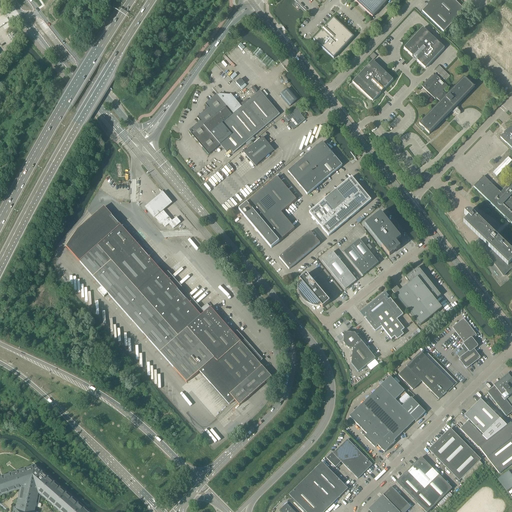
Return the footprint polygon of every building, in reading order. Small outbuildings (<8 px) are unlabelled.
[(353,0),(372,18),(388,0),(353,0)] [(427,6),(422,12),(444,33),(465,11),(453,0),(431,0),(427,5),(427,6)] [(322,31),(323,32),(322,32),(321,31),(313,40),(333,59),(354,37),(333,18),(325,27),(326,28),(326,29),(325,28),(322,31)] [(444,49),(428,33),(423,28),(404,49),(412,57),(413,56),(414,56),(413,57),(416,60),(417,59),(418,60),(417,61),(425,69),(444,49)] [(384,88),(385,89),(393,80),(373,61),(352,83),(373,102),(381,93),(379,92),(380,91),(381,92),(384,90),(383,89),(384,88)] [(439,67),(435,71),(436,72),(445,81),(450,77),(439,67)] [(434,74),(426,83),(422,87),(435,100),(436,99),(440,103),(419,125),(429,135),(451,112),(454,114),(459,109),(456,107),(474,88),(464,78),(447,96),(443,91),(447,87),(434,74)] [(285,91),(282,94),(279,96),(289,107),(298,100),(288,89),(285,91)] [(189,132),(208,155),(220,145),(227,153),(230,150),(233,154),(280,115),(260,91),(249,101),(247,99),(243,103),(244,105),(241,107),(231,96),(223,103),(217,95),(207,103),(205,105),(206,106),(205,107),(205,110),(206,111),(197,118),(199,120),(200,122),(189,132)] [(298,108),(286,118),(289,122),(292,119),(298,126),(305,120),(299,113),(301,111),(298,108)] [(505,217),(504,218),(507,221),(509,223),(510,222),(511,224),(511,128),(511,127),(507,131),(505,133),(500,138),(511,149),(511,180),(501,193),(484,176),(473,187),(505,217)] [(244,153),(255,166),(274,151),(263,138),(244,153)] [(322,143),(307,156),(316,167),(332,154),(322,143)] [(316,167),(320,171),(326,179),(342,166),(332,154),(316,167)] [(288,172),(300,187),(310,179),(320,171),(316,167),(307,156),(288,172)] [(310,179),(300,187),(307,195),(326,179),(320,171),(310,179)] [(351,177),(336,191),(345,202),(361,189),(351,177)] [(296,200),(277,178),(239,210),(271,249),(294,229),(281,213),(296,200)] [(345,202),(336,191),(309,213),(328,237),(371,201),(361,189),(345,202)] [(104,207),(93,217),(78,231),(66,247),(186,383),(199,372),(229,405),(234,401),(239,406),(271,377),(259,363),(262,360),(237,331),(233,334),(207,304),(200,310),(167,272),(164,275),(104,207)] [(169,224),(170,225),(173,229),(181,223),(176,218),(172,221),(163,211),(155,217),(161,225),(162,224),(165,228),(169,224)] [(511,252),(496,236),(494,234),(490,230),(477,218),(473,214),(472,213),(471,213),(470,212),(469,212),(468,212),(467,212),(466,213),(465,213),(464,214),(468,218),(463,223),(480,240),(478,242),(504,276),(511,267),(511,252)] [(396,242),(400,239),(401,238),(381,213),(365,225),(382,246),(382,247),(389,256),(400,247),(396,242)] [(279,258),(289,270),(320,244),(310,232),(279,258)] [(343,253),(356,269),(372,256),(359,240),(343,253)] [(356,281),(333,252),(322,261),(345,290),(356,281)] [(372,256),(356,269),(362,276),(378,264),(372,256)] [(418,267),(414,271),(405,278),(410,284),(401,291),(396,285),(391,289),(420,326),(442,309),(435,301),(441,296),(422,272),(418,267)] [(302,284),(300,286),(300,287),(300,288),(300,290),(300,291),(301,292),(301,293),(301,294),(302,296),(302,297),(303,298),(304,299),(304,300),(305,301),(306,302),(307,302),(308,303),(309,304),(310,304),(311,305),(313,305),(314,306),(315,306),(316,306),(317,306),(319,304),(322,308),(329,302),(313,283),(314,282),(311,279),(310,280),(306,275),(299,280),(302,284)] [(391,340),(394,337),(397,340),(403,335),(401,332),(404,329),(397,320),(403,315),(390,299),(389,300),(387,298),(389,297),(385,293),(378,298),(360,313),(363,317),(365,316),(366,318),(365,319),(375,332),(381,327),(391,340)] [(477,345),(473,339),(476,337),(476,336),(476,335),(464,320),(464,319),(463,319),(463,320),(462,320),(453,327),(453,328),(453,329),(464,344),(461,346),(461,347),(461,348),(466,354),(460,359),(459,359),(459,360),(459,361),(465,368),(465,369),(466,369),(467,369),(479,359),(480,359),(480,358),(480,357),(474,350),(477,348),(477,347),(478,347),(478,346),(477,345)] [(344,338),(343,343),(348,349),(353,349),(351,364),(358,373),(375,359),(355,334),(350,333),(344,332),(344,338)] [(407,367),(398,376),(413,390),(421,382),(439,400),(456,383),(428,354),(425,357),(421,352),(406,367),(407,367)] [(487,393),(480,400),(506,426),(510,423),(506,417),(511,412),(511,380),(508,375),(494,387),(487,393)] [(367,435),(364,437),(375,448),(378,446),(385,453),(395,442),(394,441),(415,421),(416,422),(425,413),(411,398),(402,407),(395,401),(404,392),(390,377),(349,417),(367,435)] [(469,410),(469,411),(464,416),(483,435),(482,437),(468,422),(460,429),(478,448),(479,448),(499,474),(511,464),(511,425),(510,423),(506,426),(480,400),(470,410),(469,410)] [(428,450),(457,479),(459,482),(462,480),(465,483),(483,466),(479,462),(481,461),(450,429),(428,450)] [(341,462),(358,479),(372,465),(347,440),(333,454),(332,453),(326,459),(335,468),(337,466),(338,467),(340,465),(339,464),(341,462)] [(452,489),(421,458),(396,482),(424,511),(428,511),(437,503),(441,507),(453,496),(449,492),(452,489)] [(324,511),(348,489),(322,463),(289,495),(292,499),(288,503),(286,501),(284,503),(286,505),(280,511),(324,511)] [(35,511),(33,511),(34,503),(38,503),(40,497),(36,493),(37,492),(59,511),(84,511),(33,467),(0,478),(0,495),(21,488),(15,511),(35,511)] [(511,474),(509,471),(498,479),(507,491),(511,487),(511,474)] [(406,511),(411,507),(391,487),(385,493),(368,510),(370,511),(406,511)]
